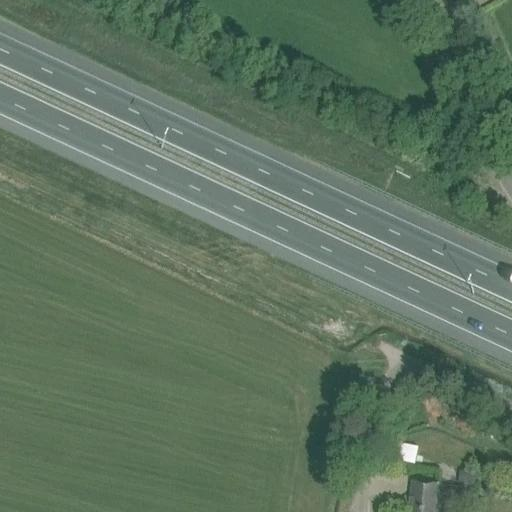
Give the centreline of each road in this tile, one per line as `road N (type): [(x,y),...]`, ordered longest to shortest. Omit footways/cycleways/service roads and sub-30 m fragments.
road 1 (motorway): [(511,282),(0,37)]
road 2 (motorway): [(0,88),(511,328)]
road 3 (unclassified): [(511,397),(415,355),(388,355),(371,390),(345,511)]
road 4 (unclassified): [(511,188),(424,0)]
